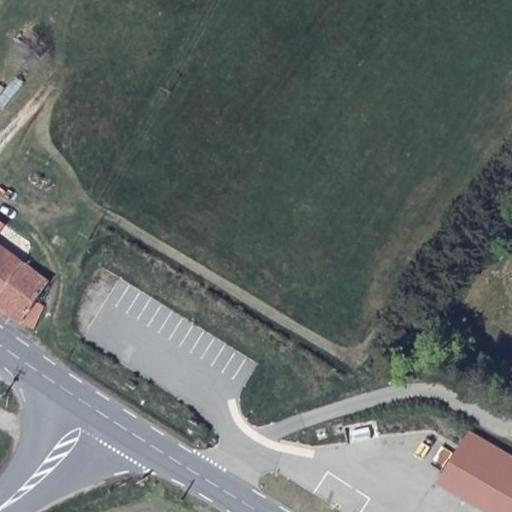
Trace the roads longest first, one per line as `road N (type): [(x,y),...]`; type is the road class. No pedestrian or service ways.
road 1 (primary): [(131,433),(257,511)]
road 2 (tertiary): [(25,511),(98,468),(131,433)]
road 3 (tertiary): [(64,388),(42,441),(0,497)]
